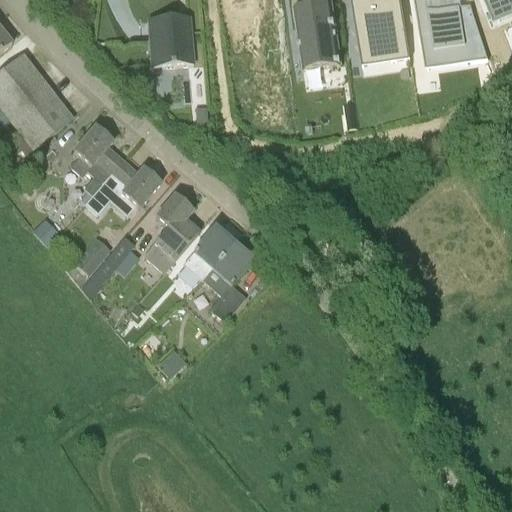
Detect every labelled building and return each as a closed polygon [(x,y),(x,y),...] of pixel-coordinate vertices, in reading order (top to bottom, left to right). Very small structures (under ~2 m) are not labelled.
[(409,61),(399,0),(390,0),(352,6),(361,59),(389,55),(391,64),(409,61)] [(463,12),(461,0),(415,0),(422,41),(433,39),(435,55),(464,50),(467,68),(489,65),(472,11),(463,12)] [(511,0),(483,0),(494,24),(511,16),(511,0)] [(341,68),(332,9),(294,14),(303,73),(341,68)] [(257,66),(281,62),(275,17),(234,23),(237,49),(254,47),(257,66)] [(179,26),(179,22),(147,25),(151,72),(193,69),(189,25),(179,26)] [(0,57),(11,48),(0,34),(0,57)] [(0,131),(9,124),(23,141),(10,151),(17,160),(23,156),(26,159),(33,154),(71,124),(21,61),(0,77),(0,131)] [(345,118),(347,134),(359,133),(356,116),(345,118)] [(80,205),(84,209),(122,165),(107,152),(112,146),(95,131),(94,132),(93,131),(71,156),(79,163),(70,172),(81,184),(87,177),(93,182),(83,194),(87,197),(80,205)] [(122,165),(84,209),(95,219),(112,198),(118,203),(122,200),(138,213),(160,187),(143,173),(138,179),(122,165)] [(184,235),(189,229),(184,225),(193,215),(174,200),(155,222),(167,233),(164,236),(171,242),(175,238),(180,242),(186,236),(184,235)] [(31,235),(46,250),(59,238),(43,223),(31,235)] [(171,242),(164,236),(143,260),(164,278),(199,237),(189,229),(184,235),(186,236),(180,242),(175,238),(171,242)] [(203,285),(233,250),(214,234),(215,233),(213,232),(192,257),(193,258),(183,269),(203,285)] [(94,243),(74,268),(89,280),(109,255),(94,243)] [(91,281),(101,290),(131,255),(134,252),(124,243),(121,246),(91,281)] [(251,265),(233,250),(203,285),(221,300),(209,315),(224,327),(245,302),(231,290),(252,265),(251,264),(251,265)] [(149,315),(167,294),(157,285),(139,306),(146,313),(149,315)] [(141,319),(146,313),(139,306),(133,312),(141,319)] [(179,369),(169,359),(160,367),(170,378),(179,369)]
